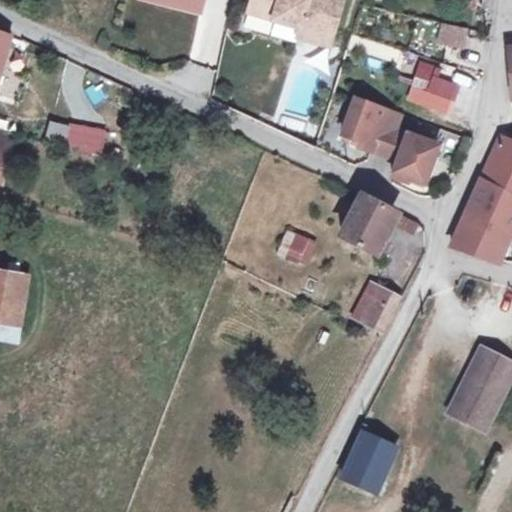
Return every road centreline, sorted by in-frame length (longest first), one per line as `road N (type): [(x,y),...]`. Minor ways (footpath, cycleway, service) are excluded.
road 1 (unclassified): [(0,15),(438,219)]
road 2 (unclassified): [(435,252),(304,511)]
road 3 (residential): [(500,29),(474,156),(438,219)]
